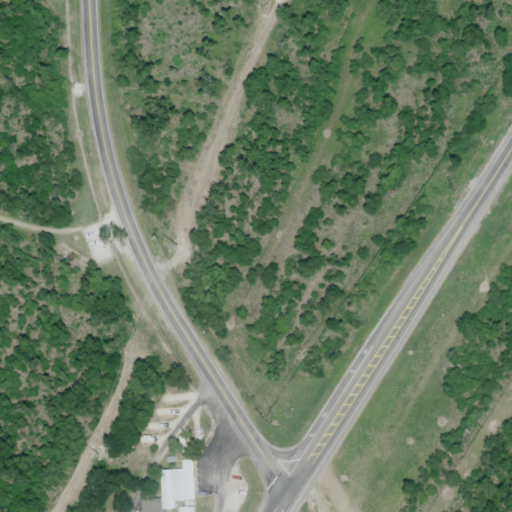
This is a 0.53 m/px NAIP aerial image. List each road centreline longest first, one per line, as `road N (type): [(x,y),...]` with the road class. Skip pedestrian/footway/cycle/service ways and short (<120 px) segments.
road 1 (tertiary): [(285,494),(195,352),(128,217),(99,111),(88,0)]
road 2 (primary): [(273,511),(511,149)]
